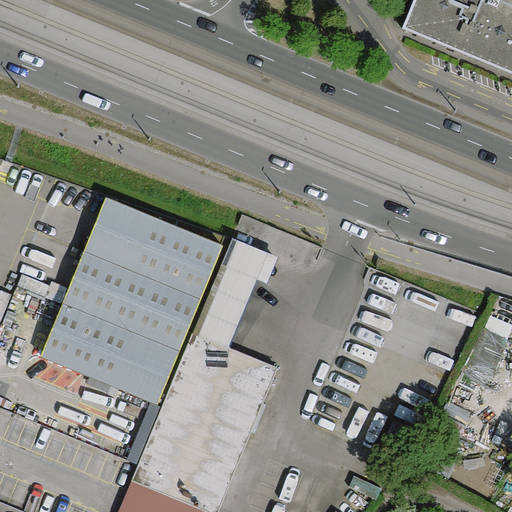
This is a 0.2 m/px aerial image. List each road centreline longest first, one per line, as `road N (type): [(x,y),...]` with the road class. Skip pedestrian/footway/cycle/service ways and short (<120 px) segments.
road 1 (primary): [(0,55),(511,258)]
road 2 (primary): [(511,157),(206,32)]
road 3 (unclassified): [(511,113),(410,70),(362,0)]
